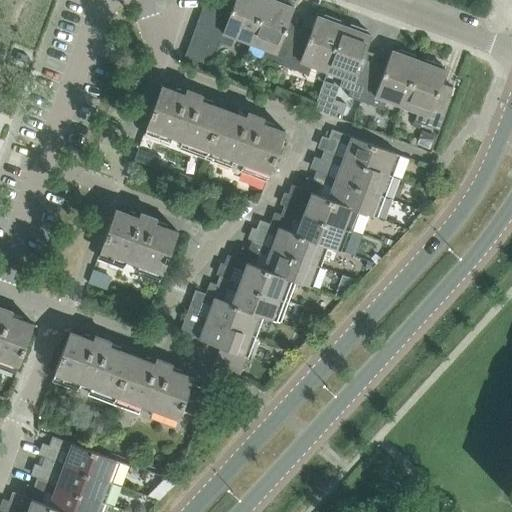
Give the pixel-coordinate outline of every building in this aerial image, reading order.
[(226,21),(231,10),(205,0),(201,12),(226,21)] [(234,0),(231,10),(226,21),(222,32),(219,42),(220,43),(231,46),(234,37),(249,43),(265,0),(234,0)] [(261,58),(285,66),(299,27),(288,23),(294,8),(288,5),(289,1),(285,0),(265,0),(249,43),(265,49),(261,58)] [(222,32),(226,21),(201,12),(197,23),(222,32)] [(299,27),(285,66),(308,75),(311,66),(327,72),(344,26),(339,24),(340,20),(323,14),(322,18),(316,16),(310,31),(299,27)] [(219,42),(222,32),(197,23),(193,34),(219,44),(220,43),(219,42)] [(347,97),(360,101),(372,68),(361,64),(371,36),(365,34),(366,30),(350,24),(348,28),(344,26),(327,72),(342,77),(339,86),(350,91),(347,97)] [(215,55),(219,44),(193,34),(189,45),(215,55)] [(211,66),(215,55),(189,45),(184,56),(211,66)] [(402,106),(419,61),(414,59),(415,55),(399,49),(397,53),(391,50),(383,72),(372,68),(360,101),(383,110),(386,101),(402,106)] [(419,61),(402,106),(417,112),(414,121),(439,130),(451,98),(449,97),(453,87),(442,82),(446,71),(440,69),(442,65),(425,58),(424,62),(419,61)] [(169,143),(171,139),(181,143),(180,147),(231,166),(232,162),(243,165),(241,170),(266,179),(269,172),(270,172),(285,132),(259,122),(261,117),(249,113),(247,118),(198,99),(200,94),(188,90),(186,95),(161,85),(146,126),(147,126),(144,134),(169,143)] [(348,146),(344,157),(343,158),(391,176),(399,154),(331,129),(328,139),(348,146)] [(340,167),(336,178),(336,179),(383,196),(391,176),(343,158),(344,157),(324,150),(320,159),(340,167)] [(332,187),(328,199),(354,209),(358,211),(375,217),(383,196),(336,179),(336,178),(316,170),(312,180),(332,187)] [(308,202),(304,213),(303,214),(351,231),(358,211),(354,209),(328,199),(311,193),(291,185),(288,194),(308,202)] [(300,222),(296,234),(296,235),(322,244),(322,245),(326,246),(343,252),(351,231),(303,214),(304,213),(284,206),(280,215),(300,222)] [(115,209),(100,249),(101,250),(99,257),(124,266),(125,262),(135,266),(134,270),(159,279),(161,272),(163,272),(178,232),(152,222),(154,217),(142,213),(140,218),(115,209)] [(276,237),(271,248),(271,249),(319,266),(326,246),(322,245),(322,244),(296,235),(296,234),(259,220),(256,229),(276,237)] [(268,257),(264,269),(263,270),(290,279),(290,280),(294,281),(311,288),(319,266),(271,249),(271,248),(252,241),(248,250),(268,257)] [(244,271),(240,282),(239,284),(287,301),(294,281),(290,280),(290,279),(263,270),(264,269),(227,255),(224,264),(244,271)] [(236,292),(232,303),(232,305),(258,314),(257,315),(262,316),(279,323),(287,301),(239,284),(240,282),(220,275),(216,285),(236,292)] [(211,306),(207,318),(207,319),(255,336),(262,316),(257,315),(258,314),(232,305),(232,303),(195,290),(191,299),(211,306)] [(0,366),(14,372),(17,364),(18,365),(33,324),(7,315),(9,310),(0,306),(0,366)] [(207,319),(207,318),(187,310),(184,320),(204,327),(199,340),(247,358),(255,336),(207,319)] [(88,393),(114,402),(132,355),(106,345),(108,340),(96,336),(94,341),(69,331),(54,372),(55,372),(53,380),(78,389),(79,385),(90,389),(88,393)] [(132,355),(114,402),(139,412),(141,408),(151,411),(149,416),(174,425),(177,418),(178,418),(193,378),(167,368),(169,363),(158,359),(156,364),(132,355)] [(194,388),(185,412),(198,417),(207,392),(194,388)] [(68,453),(64,464),(64,465),(112,483),(119,462),(52,436),(48,446),(68,453)] [(61,474),(56,485),(56,486),(104,503),(112,483),(64,465),(64,464),(44,457),(41,466),(61,474)] [(53,494),(49,506),(64,511),(100,511),(104,503),(56,486),(56,485),(37,478),(33,487),(53,494)] [(28,509),(27,511),(64,511),(49,506),(12,492),(9,501),(28,509)]
